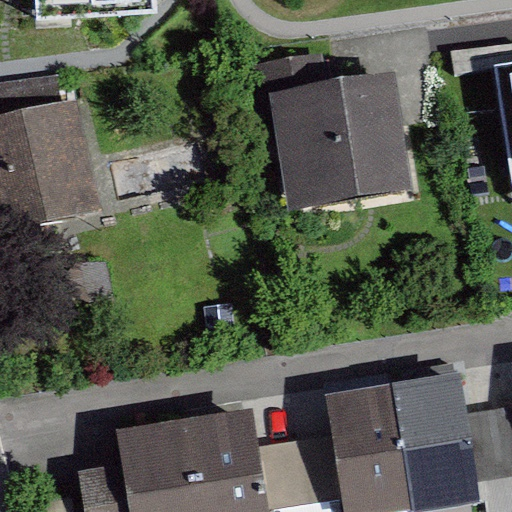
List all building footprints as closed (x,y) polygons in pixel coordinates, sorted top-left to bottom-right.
[(155,15),(153,0),(33,0),(34,21),(155,15)] [(511,65),(511,46),(458,47),(458,67),(511,65)] [(511,85),(492,89),(511,202),(511,85)] [(402,205),(388,93),(262,109),(276,221),(402,205)] [(0,248),(94,224),(67,116),(0,132),(0,248)] [(455,393),(391,403),(408,511),(475,511),(472,488),(461,425),(455,393)] [(330,511),(408,511),(391,403),(315,416),(320,448),(330,510),(330,511)] [(511,480),(511,415),(461,425),(472,488),(511,480)] [(247,424),(170,439),(184,511),(263,511),(254,460),(247,424)] [(184,511),(170,439),(103,451),(110,485),(73,492),(77,511),(184,511)] [(320,448),(254,460),(263,511),(317,511),(330,510),(320,448)]
